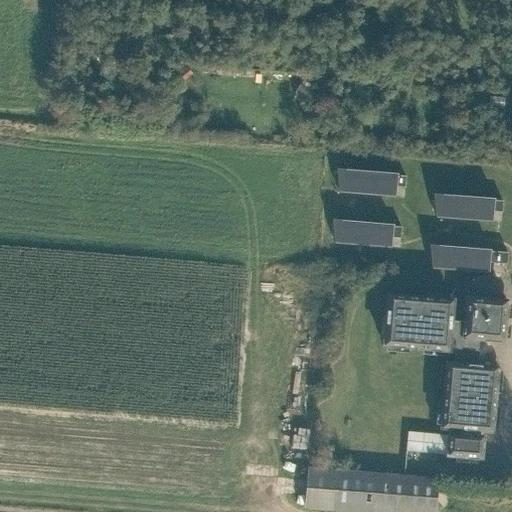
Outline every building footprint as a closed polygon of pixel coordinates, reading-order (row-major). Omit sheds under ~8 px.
[(397,174),(336,169),(336,171),(344,172),(342,191),(338,191),(338,192),(395,197),(396,187),(404,188),(405,177),(397,176),(397,174)] [(494,199),(433,195),(433,196),(441,197),(440,216),(435,216),(435,218),(492,222),(493,212),(501,212),(502,201),(494,201),(494,199)] [(393,225),(332,220),(332,222),(340,222),(338,242),(334,241),(334,243),(391,248),(392,238),(400,238),(401,227),(393,227),(393,225)] [(490,250),(429,245),(429,247),(437,248),(435,267),(431,267),(431,268),(488,273),(489,263),(506,264),(507,253),(490,252),(490,250)] [(388,301),(384,346),(454,351),(452,366),(448,366),(443,428),(443,431),(451,432),(449,458),(480,460),(482,434),(491,435),(496,369),(475,368),(477,342),(502,344),(505,305),(468,302),(469,291),(451,289),(450,306),(388,301)] [(407,432),(405,451),(445,455),(447,435),(407,432)] [(374,456),(352,454),(351,467),(372,469),(374,456)] [(433,511),(436,479),(351,472),(307,469),(304,509),(343,511),(433,511)]
